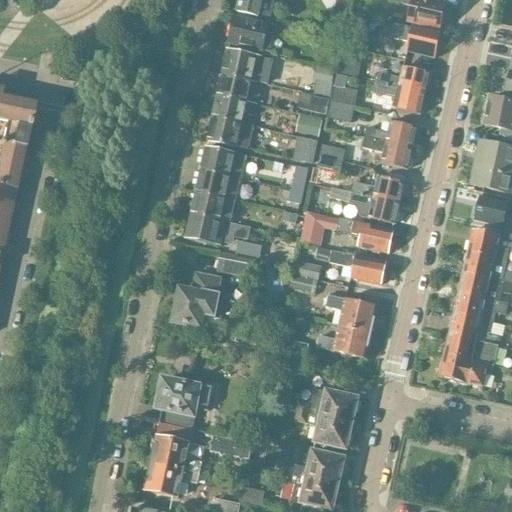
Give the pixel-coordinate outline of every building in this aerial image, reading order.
[(257,19),(261,0),(238,0),(235,13),(257,19)] [(443,13),(445,6),(421,0),(390,0),(390,3),(411,9),(407,24),(439,31),(440,26),(443,27),(446,14),(443,13)] [(334,12),(330,27),(342,30),(346,15),(334,12)] [(269,54),(275,29),(234,20),(228,44),(269,54)] [(436,47),(439,36),(381,23),(378,38),(408,45),(406,53),(433,60),(434,58),(436,55),(437,49),(436,47)] [(283,25),(281,36),(299,40),(301,29),(283,25)] [(273,62),(261,60),(227,52),(221,76),(256,84),(258,72),(270,74),(273,62)] [(504,85),(503,90),(504,92),(504,95),(511,96),(511,58),(506,83),(504,85)] [(313,95),(329,98),(334,72),(315,68),(313,81),(315,82),(313,95)] [(428,86),(430,80),(428,77),(428,75),(403,70),(400,80),(379,75),(377,84),(424,95),(425,88),(428,86)] [(260,85),(256,84),(221,76),(217,97),(255,105),(255,106),(260,85)] [(421,105),(424,95),(377,84),(375,95),(396,100),(393,111),(419,117),(419,116),(422,114),(423,108),(421,105)] [(356,109),(359,93),(334,88),(331,103),(356,109)] [(24,150),(35,99),(0,91),(0,143),(24,149),(24,150)] [(252,116),(255,105),(217,97),(212,118),(241,124),(243,114),(252,116)] [(324,116),(327,103),(311,99),(308,113),(324,116)] [(511,104),(491,100),(485,127),(507,132),(505,139),(511,140),(511,104)] [(351,127),(356,109),(331,103),(327,121),(351,127)] [(247,151),(253,127),(241,124),(212,118),(207,142),(247,151)] [(317,138),(320,124),(307,121),(304,135),(317,138)] [(416,141),(417,134),(415,132),(416,130),(390,124),(388,134),(367,129),(364,140),(411,151),(413,142),(416,141)] [(312,166),(316,144),(296,140),(292,161),(312,166)] [(409,160),(411,151),(364,140),(362,150),(383,155),(381,165),(406,171),(406,169),(409,168),(411,162),(409,160)] [(0,143),(0,188),(15,192),(24,150),(24,149),(0,143)] [(511,194),(511,188),(511,149),(482,143),(478,160),(484,161),(478,187),(511,194)] [(343,163),(346,152),(323,147),(320,158),(343,163)] [(241,180),(245,159),(205,150),(200,172),(239,180),(241,180)] [(340,175),(343,163),(320,158),(317,170),(340,175)] [(307,194),(312,171),(296,168),(292,191),(307,194)] [(234,202),(239,180),(200,172),(195,193),(234,202)] [(403,195),(405,189),(402,186),(403,184),(377,178),(374,189),(354,184),(351,194),(398,205),(400,196),(403,195)] [(15,192),(0,188),(0,210),(12,213),(14,206),(11,206),(15,192)] [(304,206),(307,194),(292,191),(291,190),(288,203),(304,206)] [(398,205),(351,194),(332,190),(329,200),(358,207),(357,215),(360,218),(393,226),(394,224),(397,222),(399,216),(396,213),(398,205)] [(229,224),(234,202),(195,193),(191,215),(225,223),(229,224)] [(511,222),(511,206),(480,199),(477,210),(475,212),(473,218),(475,220),(474,222),(503,229),(505,221),(511,222)] [(12,213),(0,210),(0,232),(5,234),(8,220),(11,221),(12,213)] [(335,232),(338,221),(307,214),(300,244),(320,248),(324,229),(335,232)] [(220,248),(225,223),(191,215),(185,240),(220,248)] [(294,226),(296,218),(284,215),(282,223),(294,226)] [(390,241),(392,233),(338,221),(335,232),(359,237),(356,249),(387,256),(388,252),(391,251),(392,245),(390,241)] [(511,253),(511,242),(471,233),(466,254),(506,264),(509,253),(511,253)] [(258,260),(260,249),(237,245),(235,255),(258,260)] [(383,272),(385,264),(318,249),(315,260),(352,269),(349,280),(379,287),(380,283),(384,281),(385,275),(383,272)] [(511,277),(504,275),(506,264),(466,254),(466,255),(464,257),(462,262),(464,265),(462,275),(511,287),(511,281),(511,277)] [(251,280),(254,263),(219,255),(215,273),(251,280)] [(316,280),(319,269),(296,264),(293,275),(316,280)] [(313,296),(316,280),(293,275),(290,291),(313,296)] [(509,296),(511,287),(462,275),(460,284),(457,286),(456,292),(457,295),(457,296),(498,305),(500,295),(509,296)] [(214,320),(219,296),(217,295),(220,281),(195,276),(191,295),(180,293),(177,307),(174,310),(173,317),(174,320),(174,323),(196,328),(195,330),(205,332),(207,319),(214,320)] [(506,307),(498,305),(457,296),(452,316),(492,326),(494,314),(504,316),(506,307)] [(373,320),(376,309),(328,298),(325,310),(341,314),(338,327),(370,335),(371,333),(373,331),(374,324),(373,320)] [(276,321),(279,308),(244,301),(241,313),(276,321)] [(489,336),(492,326),(452,316),(452,317),(450,319),(449,324),(450,327),(448,337),(497,348),(499,339),(489,336)] [(369,347),(371,340),(370,337),(370,335),(338,327),(335,342),(318,338),(316,349),(364,361),(367,349),(369,347)] [(492,370),(497,348),(448,337),(443,358),(492,370)] [(280,340),(277,354),(289,357),(292,343),(280,340)] [(490,376),(492,370),(443,358),(443,359),(441,360),(439,368),(440,371),(439,378),(443,379),(443,381),(445,381),(445,380),(454,382),(454,383),(455,383),(456,382),(459,385),(467,387),(469,386),(482,388),(485,375),(490,376)] [(191,416),(194,404),(207,407),(210,388),(199,385),(199,389),(162,382),(160,394),(157,396),(155,403),(157,406),(157,409),(161,410),(158,425),(191,432),(195,416),(191,416)] [(351,426),(357,400),(313,390),(309,406),(296,404),(294,413),(351,426)] [(345,452),(351,426),(294,413),(292,423),(318,429),(314,445),(345,452)] [(154,437),(149,464),(198,474),(200,465),(185,462),(189,445),(191,432),(158,425),(157,425),(154,437)] [(249,461),(252,446),(213,438),(212,443),(208,445),(211,448),(210,453),(219,455),(221,458),(225,456),(238,459),(241,462),(244,460),(249,461)] [(285,465),(283,474),(294,477),(307,480),(337,487),(343,461),(313,454),(309,470),(285,465)] [(177,499),(181,481),(196,484),(198,474),(149,464),(143,492),(145,493),(145,491),(176,498),(176,499),(177,499)] [(331,511),(337,487),(307,480),(294,477),(283,474),(280,484),(295,487),(291,503),(331,511)] [(262,508),(265,494),(246,490),(243,504),(262,508)] [(239,511),(241,508),(218,503),(216,511),(239,511)]
